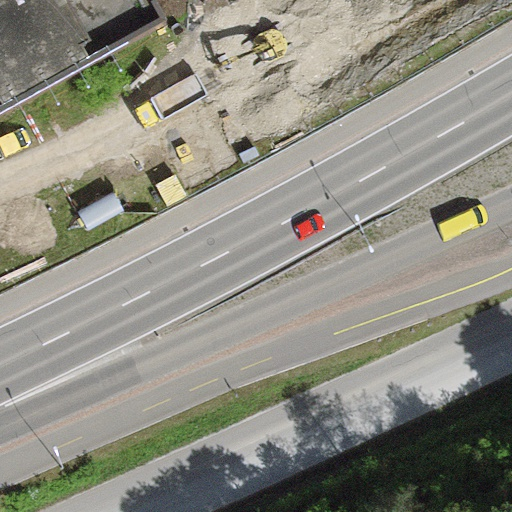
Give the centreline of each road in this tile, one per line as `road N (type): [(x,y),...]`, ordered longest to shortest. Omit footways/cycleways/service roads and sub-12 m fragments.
road 1 (primary): [(0,361),(511,92)]
road 2 (unclassified): [(0,431),(511,205)]
road 3 (unclassified): [(120,511),(511,336)]
